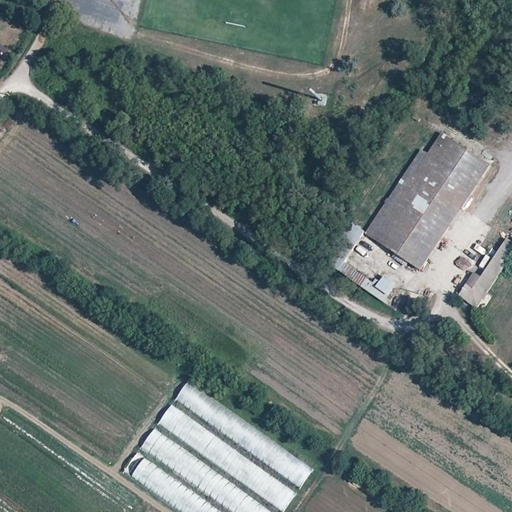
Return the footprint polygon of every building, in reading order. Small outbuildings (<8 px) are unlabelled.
[(428,154),(422,150),(366,233),(396,253),(409,263),(421,271),(491,165),(443,134),(428,154)] [(366,233),(348,221),(347,222),(323,260),(340,271),(346,263),(366,233)] [(489,224),(487,229),(500,236),(502,232),(489,224)] [(467,284),(459,296),(478,308),(511,257),(511,248),(504,243),(473,289),(467,284)] [(406,267),(409,263),(396,253),(393,258),(406,267)] [(374,283),(346,263),(340,271),(385,302),(389,296),(377,288),(381,283),(376,280),(374,283)] [(385,276),(381,283),(377,288),(389,296),(398,284),(385,276)] [(451,338),(443,330),(438,334),(447,343),(451,338)] [(283,511),(298,491),(313,471),(189,381),(175,400),(194,414),(187,416),(172,405),(159,423),(190,446),(197,444),(199,450),(209,458),(210,463),(203,464),(193,457),(185,469),(176,471),(190,481),(195,480),(191,485),(200,491),(208,489),(212,484),(239,477),(240,482),(280,511),(283,511)] [(142,450),(166,464),(177,444),(153,430),(142,450)] [(126,471),(152,487),(163,469),(136,454),(126,471)]
